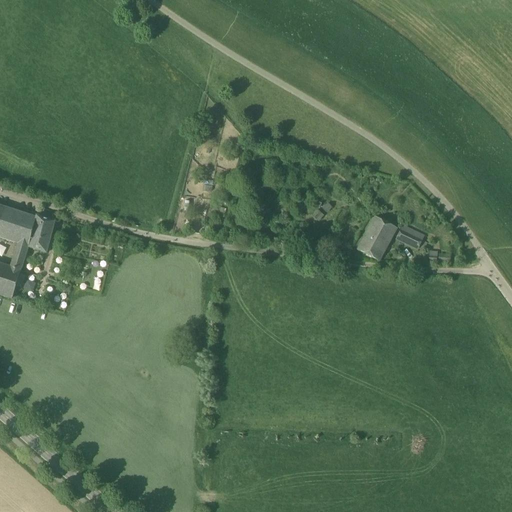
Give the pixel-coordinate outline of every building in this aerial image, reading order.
[(203,191),(212,193),(214,182),(205,180),(203,191)] [(328,213),(333,207),(328,203),(323,209),(328,213)] [(36,218),(0,206),(0,238),(18,245),(28,248),(36,218)] [(319,220),(323,215),(317,210),(313,215),(319,220)] [(55,223),(37,217),(36,218),(28,248),(47,254),(55,223)] [(397,230),(375,218),(357,251),(379,262),(397,230)] [(422,242),(402,232),(398,240),(418,250),(422,242)] [(28,248),(18,245),(10,267),(21,271),(28,248)] [(10,267),(0,264),(0,295),(12,300),(21,271),(10,267)] [(27,280),(23,288),(33,293),(37,284),(27,280)]
